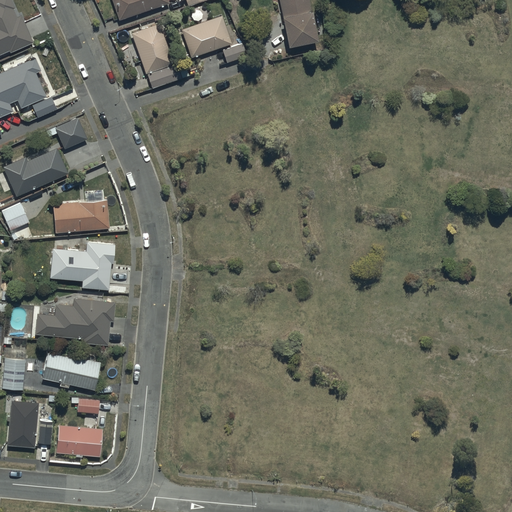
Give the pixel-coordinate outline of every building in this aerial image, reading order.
[(0,0),(0,51),(10,48),(11,50),(33,40),(21,11),(17,13),(14,6),(15,5),(13,0),(0,0)] [(114,0),(120,17),(170,1),(169,0),(114,0)] [(283,12),(289,41),(320,36),(314,6),(312,7),(310,0),(279,0),(282,12),(283,12)] [(182,27),(191,55),(233,42),(223,14),(182,27)] [(134,31),(153,86),(182,76),(177,61),(174,62),(160,22),(134,31)] [(238,43),(222,48),(227,60),(243,55),(238,43)] [(34,56),(0,70),(0,110),(10,106),(6,98),(18,93),(22,102),(43,92),(33,69),(39,66),(34,56)] [(51,95),(32,105),(37,115),(56,106),(51,95)] [(79,115),(55,124),(65,146),(88,136),(79,115)] [(26,154),(4,164),(15,194),(69,172),(58,144),(27,157),(26,154)] [(108,196),(53,201),(55,230),(110,226),(108,196)] [(21,201),(2,209),(10,227),(29,219),(21,201)] [(87,248),(53,245),(50,275),(82,278),(82,284),(109,286),(111,260),(113,260),(115,242),(87,239),(87,248)] [(55,312),(37,311),(36,331),(84,335),(83,340),(108,342),(110,318),(114,319),(115,299),(74,295),(73,303),(56,301),(55,312)] [(42,374),(61,379),(60,383),(68,385),(69,381),(95,386),(101,359),(47,350),(42,374)] [(25,357),(5,356),(3,385),(23,387),(25,357)] [(101,397),(79,395),(78,409),(100,411),(101,397)] [(40,400),(11,398),(8,441),(36,444),(36,441),(45,441),(47,418),(38,417),(40,400)] [(103,426),(59,422),(57,450),(101,454),(103,426)]
